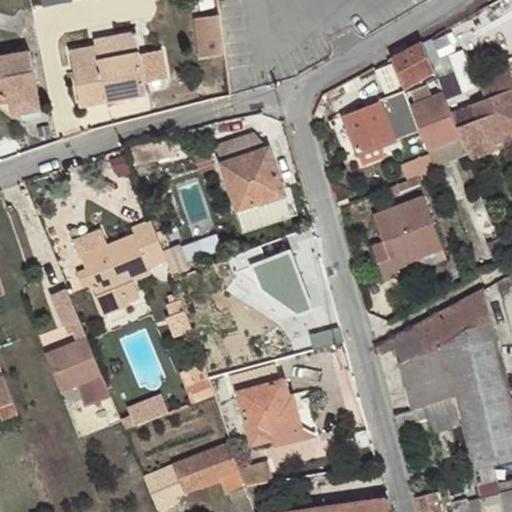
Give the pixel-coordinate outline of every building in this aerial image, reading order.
[(496,24),(489,6),(422,41),(439,66),(443,65),(495,40),(502,37),(496,24)] [(200,59),(224,56),(221,16),(196,18),(200,59)] [(140,53),(136,31),(95,39),(97,47),(100,61),(140,53)] [(502,54),(495,40),(443,65),(450,78),(502,54)] [(434,71),(422,41),(392,58),(404,89),(434,71)] [(100,61),(97,47),(70,51),(81,108),(148,95),(146,84),(141,55),(140,53),(100,61)] [(163,50),(141,55),(146,84),(168,80),(163,50)] [(30,51),(0,56),(0,105),(16,117),(42,112),(30,51)] [(511,75),(510,69),(479,82),(486,101),(452,114),(468,154),(488,146),(487,142),(511,131),(511,75)] [(422,136),(435,166),(468,154),(452,114),(444,92),(432,97),(428,85),(413,91),(418,102),(410,105),(419,129),(422,136)] [(345,115),(359,152),(382,143),(419,129),(410,105),(404,89),(378,99),(379,102),(345,115)] [(249,149),(240,121),(210,131),(220,159),(249,149)] [(386,154),(382,143),(359,152),(363,163),(386,154)] [(152,157),(149,145),(132,148),(135,162),(152,157)] [(271,147),(222,164),(245,233),(294,216),(271,147)] [(422,185),(418,177),(389,189),(391,196),(422,185)] [(415,261),(445,249),(424,195),(373,214),(384,242),(369,247),(382,280),(397,275),(395,268),(393,263),(413,256),(415,261)] [(167,262),(152,220),(132,228),(135,234),(106,245),(80,256),(86,269),(91,285),(97,297),(152,275),(149,269),(167,262)] [(80,256),(106,245),(101,230),(73,240),(80,256)] [(496,262),(509,257),(502,237),(489,243),(496,262)] [(278,313),(315,302),(299,248),(263,258),(278,313)] [(449,260),(445,249),(415,261),(420,272),(449,260)] [(395,268),(415,261),(413,256),(393,263),(395,268)] [(91,285),(86,269),(76,272),(83,289),(91,285)] [(506,382),(482,288),(481,289),(377,345),(380,355),(395,350),(403,364),(401,365),(413,409),(425,405),(457,397),(506,382)] [(80,320),(69,292),(54,299),(65,326),(80,320)] [(171,314),(177,334),(192,329),(186,310),(171,314)] [(88,338),(46,355),(62,393),(79,386),(103,376),(88,338)] [(303,425),(296,397),(295,395),(291,396),(286,379),(281,381),(277,366),(240,375),(244,391),(239,392),(253,444),(272,440),(272,433),(303,425)] [(109,391),(103,376),(79,386),(85,401),(109,391)] [(0,400),(3,407),(14,403),(5,378),(0,379),(0,400)] [(511,404),(511,399),(506,382),(457,397),(463,423),(474,470),(511,461),(511,404)] [(309,394),(296,397),(303,425),(272,433),(272,440),(274,446),(319,436),(309,394)] [(128,410),(131,418),(134,427),(168,413),(162,397),(128,410)] [(463,423),(457,397),(425,405),(429,420),(433,433),(463,423)] [(19,415),(14,403),(3,407),(0,408),(0,415),(2,421),(19,415)] [(413,409),(396,414),(400,427),(429,420),(425,405),(413,409)] [(134,427),(131,418),(123,421),(126,430),(134,427)] [(240,468),(231,442),(190,459),(201,486),(221,479),(219,476),(240,468)] [(190,459),(144,477),(145,478),(159,511),(160,511),(178,505),(174,495),(201,486),(190,459)] [(240,468),(246,485),(273,480),(269,461),(240,468)] [(226,493),(246,485),(240,468),(219,476),(221,479),(226,493)] [(484,511),(511,511),(511,481),(499,484),(502,496),(481,500),(484,511)] [(442,511),(437,491),(416,496),(420,511),(442,511)] [(286,511),(392,511),(388,497),(286,511)] [(480,497),(468,500),(471,511),(480,511),(484,511),(481,500),(480,497)] [(468,498),(450,501),(452,511),(471,511),(468,500),(468,498)]
